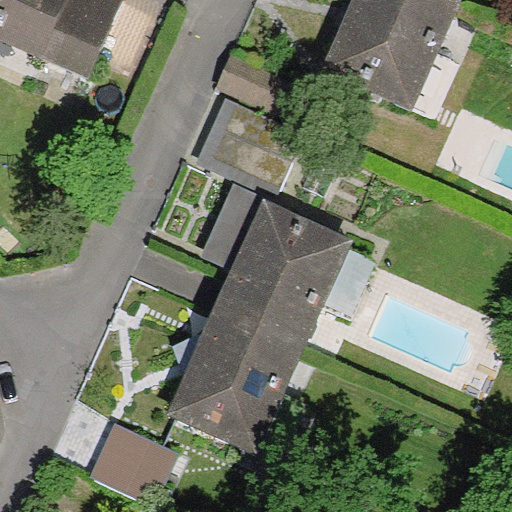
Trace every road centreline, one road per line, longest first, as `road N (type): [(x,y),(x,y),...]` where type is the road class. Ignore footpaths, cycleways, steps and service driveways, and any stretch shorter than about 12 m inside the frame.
road 1 (residential): [(64,366),(226,0)]
road 2 (residential): [(0,509),(64,366)]
